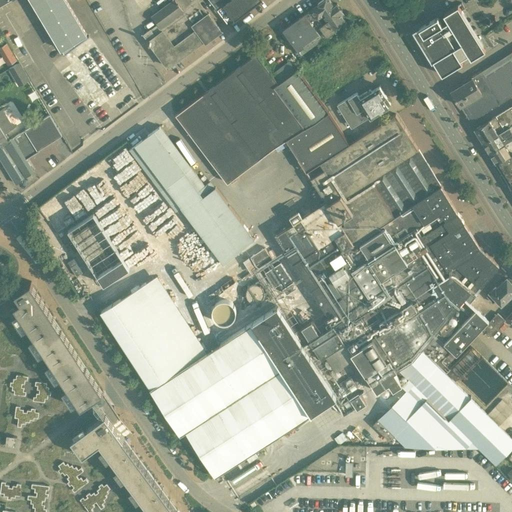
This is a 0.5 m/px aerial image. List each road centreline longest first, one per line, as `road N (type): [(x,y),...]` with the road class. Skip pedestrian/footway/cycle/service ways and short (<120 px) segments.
road 1 (residential): [(223,511),(179,476),(5,215)]
road 2 (residential): [(5,215),(290,0)]
road 3 (secondary): [(511,227),(370,0)]
